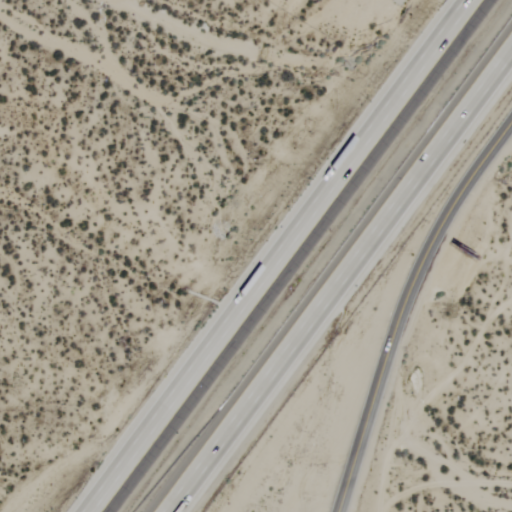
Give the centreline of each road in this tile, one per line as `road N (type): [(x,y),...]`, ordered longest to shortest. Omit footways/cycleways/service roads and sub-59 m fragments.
road 1 (motorway): [(468,0),(83,511)]
road 2 (motorway): [(165,511),(511,51)]
road 3 (tertiary): [(353,476),(412,285),(465,185),(511,120)]
road 4 (track): [(511,476),(353,476)]
